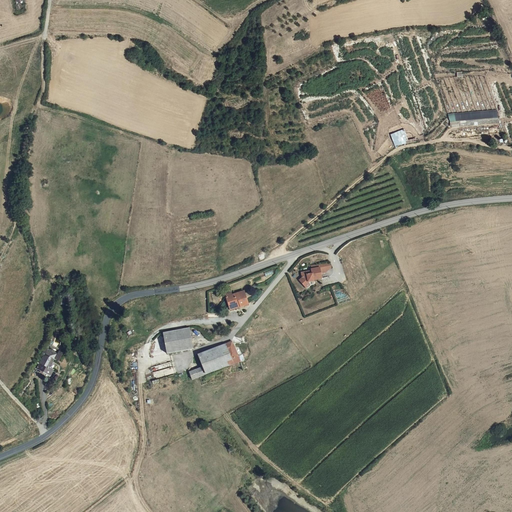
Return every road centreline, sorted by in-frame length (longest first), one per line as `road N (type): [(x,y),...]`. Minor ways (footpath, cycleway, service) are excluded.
road 1 (tertiary): [(0,459),(56,431),(82,405),(110,316),(132,297),(232,277),(446,206),(511,199)]
road 2 (track): [(511,151),(468,140),(397,149),(296,234),(278,261)]
road 3 (track): [(0,260),(15,235),(14,191),(43,91),(43,38)]
road 4 (track): [(129,38),(44,35),(0,48)]
